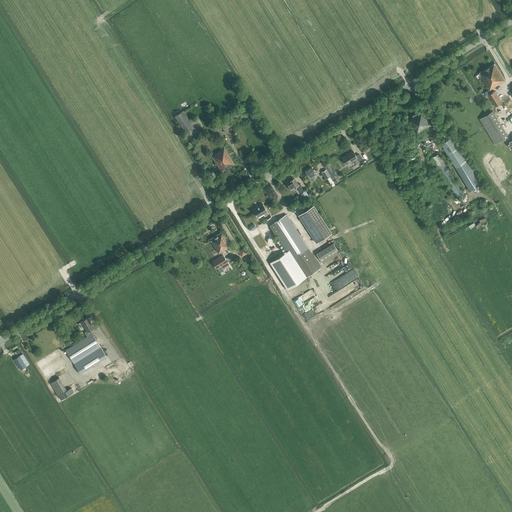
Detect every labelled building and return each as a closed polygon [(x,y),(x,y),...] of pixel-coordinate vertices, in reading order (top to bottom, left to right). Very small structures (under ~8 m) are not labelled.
[(490,90),(505,81),(495,63),(479,73),(490,90)] [(495,107),(502,102),(495,91),(488,95),(495,107)] [(406,119),(417,135),(429,128),(428,128),(433,125),(422,108),(406,119)] [(194,128),(183,110),(174,116),(185,133),(194,128)] [(480,119),(495,145),(508,137),(493,111),(480,119)] [(213,133),(227,125),(223,119),(219,122),(219,121),(209,127),(213,133)] [(438,133),(442,140),(449,136),(444,129),(438,133)] [(455,135),(441,144),(471,191),(484,183),(455,135)] [(222,172),(234,164),(224,147),(211,156),(222,172)] [(342,158),(346,165),(357,158),(360,162),(363,160),(359,154),(356,156),(353,151),(342,158)] [(432,158),(453,192),(457,199),(466,193),(440,152),(432,158)] [(305,171),(310,179),(312,177),(314,179),(316,178),(315,176),(317,175),(312,167),(305,171)] [(334,180),(337,177),(330,167),(327,169),(334,180)] [(326,178),(330,176),(326,169),(321,172),(326,178)] [(300,192),(303,190),(301,187),(302,186),(300,183),(298,184),(294,178),(286,183),(291,190),(294,188),(297,186),(298,188),(300,192)] [(253,210),(257,217),(263,213),(265,216),(268,214),(267,211),(263,204),(253,210)] [(314,205),(298,215),(316,243),(332,233),(314,205)] [(286,214),(270,225),(286,252),(271,262),(288,289),(321,268),(286,214)] [(219,254),(230,247),(222,234),(210,241),(219,254)] [(323,264),(340,253),(333,243),(316,254),(323,264)] [(241,257),(247,254),(243,248),(238,251),(241,257)] [(222,255),(221,256),(212,261),(217,268),(221,266),(222,268),(228,265),(222,255)] [(348,282),(359,277),(355,269),(341,275),(342,278),(345,277),(348,282)] [(338,299),(336,293),(330,295),(332,304),(342,300),(342,298),(338,299)] [(65,350),(80,374),(107,357),(90,330),(94,328),(88,318),(81,322),(87,331),(84,332),(87,337),(65,350)] [(52,355),(38,363),(40,368),(55,360),(52,355)] [(21,370),(26,366),(19,356),(14,359),(21,370)] [(43,371),(45,376),(58,369),(55,364),(43,371)] [(50,383),(58,396),(67,390),(59,377),(50,383)] [(67,390),(58,396),(61,400),(74,392),(71,388),(67,390)]
